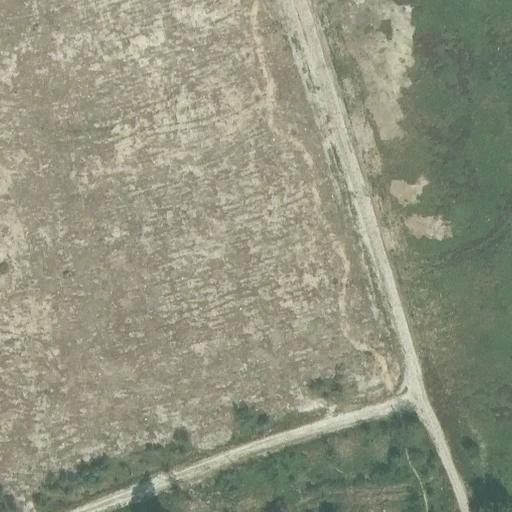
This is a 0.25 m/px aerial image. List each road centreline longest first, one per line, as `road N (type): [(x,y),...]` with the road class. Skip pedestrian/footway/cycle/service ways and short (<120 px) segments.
road 1 (track): [(461,511),(298,0)]
road 2 (track): [(424,398),(187,466),(94,511)]
